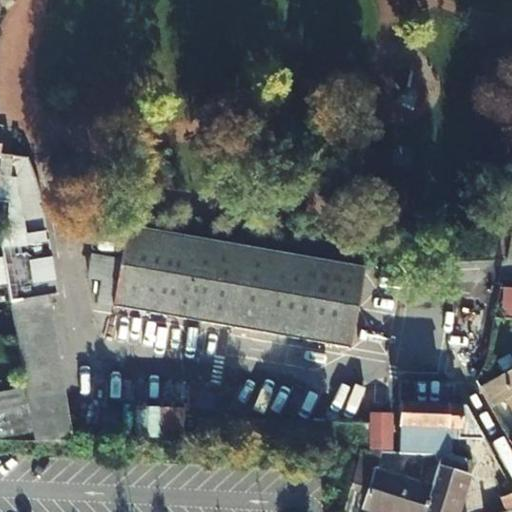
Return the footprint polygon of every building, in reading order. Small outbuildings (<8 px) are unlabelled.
[(365,271),(126,227),(111,307),(350,351),(365,271)] [(511,291),(503,291),(499,321),(511,321),(511,291)] [(11,310),(24,390),(0,394),(0,441),(74,443),(52,304),(11,310)] [(511,373),(482,390),(491,406),(507,398),(511,406),(511,442),(511,443),(511,444),(511,373)] [(450,438),(481,439),(464,408),(399,405),(397,453),(397,454),(422,455),(423,455),(442,455),(443,454),(449,457),(450,438)] [(361,452),(367,452),(368,426),(195,420),(195,415),(107,412),(106,437),(138,437),(138,445),(361,452)] [(367,452),(361,452),(351,488),(370,493),(365,509),(376,511),(452,511),(468,462),(449,457),(443,454),(442,455),(439,467),(437,467),(429,489),(377,473),(382,452),(367,452)] [(504,511),(511,511),(511,496),(500,501),(504,511)]
